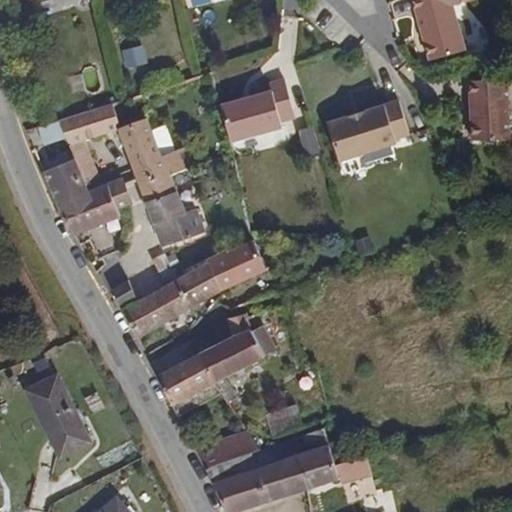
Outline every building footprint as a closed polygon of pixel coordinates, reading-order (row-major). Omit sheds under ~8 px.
[(465,49),(451,0),(413,0),(430,59),(465,49)] [(509,144),(511,131),(511,79),(488,73),(472,132),(509,144)] [(280,120),(295,116),(284,77),(269,81),(271,88),(220,104),(230,141),(282,125),(280,120)] [(408,133),(398,100),(327,121),(338,160),(395,143),(394,138),(408,133)] [(119,126),(112,101),(57,118),(64,136),(67,144),(83,138),(118,127),(119,126)] [(168,173),(146,117),(119,126),(118,127),(138,184),(168,173)] [(64,136),(57,118),(37,125),(41,143),(64,136)] [(98,177),(83,138),(67,144),(73,158),(83,182),(98,177)] [(83,182),(73,158),(41,170),(48,187),(56,206),(87,192),(83,182)] [(193,189),(185,167),(168,173),(175,190),(178,195),(193,189)] [(175,190),(168,173),(138,184),(145,200),(175,190)] [(130,202),(122,179),(105,185),(115,208),(124,204),(130,202)] [(115,208),(105,185),(87,192),(56,206),(59,214),(72,234),(120,216),(115,208)] [(184,212),(178,195),(175,190),(145,200),(162,246),(202,232),(194,209),(184,212)] [(127,213),(124,204),(115,208),(120,216),(127,213)] [(221,290),(265,266),(253,237),(207,257),(208,261),(221,290)] [(153,263),(165,256),(162,252),(150,258),(153,263)] [(174,272),(165,256),(153,263),(163,279),(174,272)] [(190,306),(221,290),(208,261),(174,276),(190,306)] [(190,306),(174,276),(120,311),(134,336),(190,306)] [(136,296),(128,279),(109,290),(118,306),(136,296)] [(283,310),(280,304),(273,306),(275,313),(283,310)] [(251,326),(246,312),(226,319),(232,335),(252,327),(251,326)] [(272,349),(261,321),(251,326),(252,327),(264,353),(272,349)] [(212,380),(264,353),(252,327),(232,335),(198,353),(212,380)] [(221,393),(212,380),(198,353),(155,376),(165,394),(177,415),(221,393)] [(89,439),(55,376),(27,391),(60,453),(89,439)] [(332,415),(330,410),(329,406),(318,410),(320,419),(332,415)] [(330,444),(325,426),(302,434),(307,451),(330,444)] [(261,448),(247,428),(242,430),(205,445),(195,448),(205,467),(248,452),(261,448)] [(339,476),(330,444),(307,451),(296,454),(306,487),(339,476)] [(255,467),(248,452),(205,467),(212,481),(255,467)] [(228,511),(306,487),(296,454),(255,467),(212,481),(227,511),(228,511)] [(127,511),(115,498),(99,511),(127,511)]
